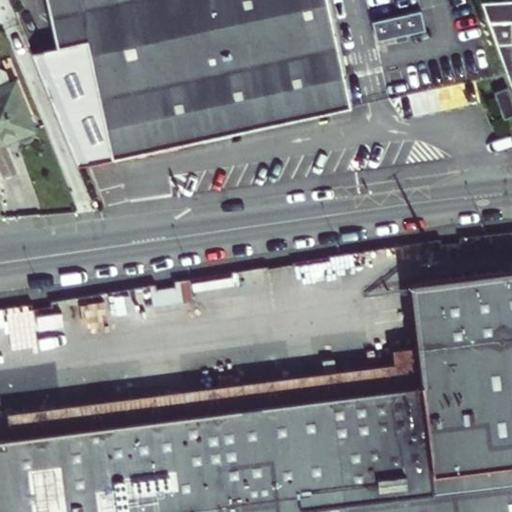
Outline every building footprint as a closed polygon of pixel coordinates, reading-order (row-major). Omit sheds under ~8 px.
[(110,157),(172,144),(350,106),(331,16),(327,0),(47,0),(57,43),(84,36),(92,63),(110,157)] [(511,1),(480,4),(504,69),(511,89),(511,1)] [(0,142),(15,136),(20,140),(24,140),(28,138),(31,136),(32,132),(11,83),(7,85),(1,71),(0,70),(0,142)] [(493,92),(503,117),(511,113),(511,106),(505,87),(493,92)] [(511,511),(511,275),(410,290),(419,355),(424,392),(187,424),(184,401),(124,410),(127,432),(110,435),(107,412),(78,416),(81,438),(12,448),(0,449),(0,511),(511,511)] [(152,289),(154,304),(187,299),(184,284),(152,289)] [(184,401),(187,424),(424,392),(419,355),(392,358),(394,372),(184,401)] [(107,412),(110,435),(127,432),(124,410),(107,412)] [(9,426),(12,448),(81,438),(78,416),(9,426)]
